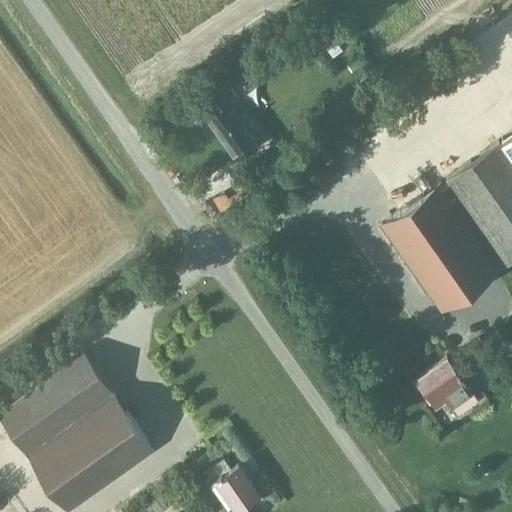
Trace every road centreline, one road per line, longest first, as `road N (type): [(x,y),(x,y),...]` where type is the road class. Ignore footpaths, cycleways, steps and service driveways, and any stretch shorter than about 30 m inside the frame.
road 1 (unclassified): [(29,0),(392,511)]
road 2 (unknown): [(111,317),(212,257),(336,167),(437,322)]
road 3 (unknown): [(111,317),(0,387)]
road 4 (unknown): [(94,511),(167,455),(166,423)]
